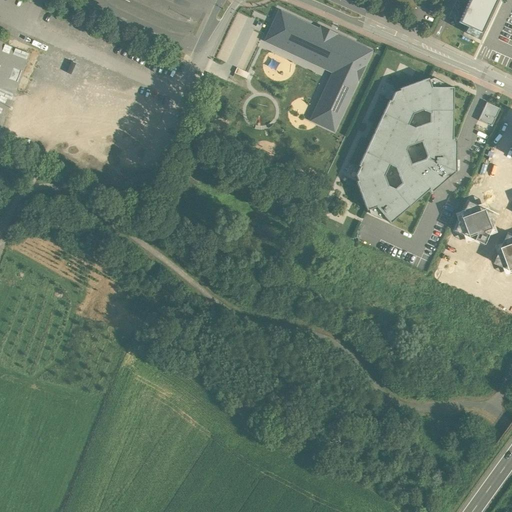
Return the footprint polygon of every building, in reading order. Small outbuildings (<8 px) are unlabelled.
[(468,0),(458,23),(480,33),(496,0),(468,0)] [(314,122),(334,131),(358,79),(356,78),(361,67),(364,69),(372,51),(355,44),(354,46),(335,37),(336,35),(320,27),(318,30),(278,11),(266,37),(273,40),(271,44),(284,50),(285,46),(293,50),(291,53),(304,59),(306,56),(313,60),(312,63),(324,69),(326,65),(338,71),(332,83),(329,81),(323,94),(326,96),(323,103),(319,101),(313,114),(317,116),(314,122)] [(237,69),(234,73),(247,79),(249,74),(237,69)] [(453,88),(432,88),(428,78),(394,91),(354,176),(367,211),(376,207),(390,224),(429,191),(432,193),(456,172),(457,139),(453,139),(453,88)] [(500,109),(487,103),(478,121),(491,127),(500,109)] [(489,248),(492,241),(502,237),(499,226),(504,214),(493,209),(490,201),(481,204),(469,199),(464,210),(455,213),(458,224),(454,233),(463,237),(467,249),(481,245),(489,248)] [(511,232),(510,231),(505,242),(495,245),(499,256),(495,265),(503,269),(508,282),(511,279),(511,232)]
